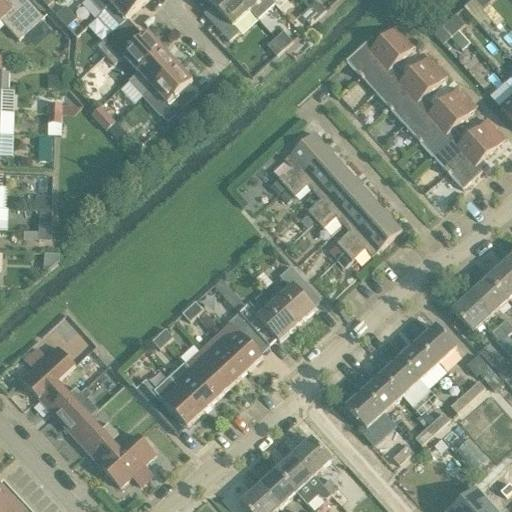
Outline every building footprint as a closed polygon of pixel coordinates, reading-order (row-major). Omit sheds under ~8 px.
[(20,42),(45,19),(27,0),(0,0),(0,23),(2,22),(20,42)] [(117,0),(90,0),(103,13),(117,0)] [(118,29),(104,42),(98,48),(106,57),(136,30),(128,21),(150,0),(117,0),(103,13),(118,29)] [(210,0),(209,1),(214,6),(205,15),(230,43),(240,34),(234,27),(251,12),(239,0),(210,0)] [(263,0),(239,0),(251,12),(263,0)] [(504,22),(489,6),(491,5),(486,0),(474,0),(463,10),(473,21),(482,13),(496,29),(504,22)] [(317,3),(309,10),(319,20),(327,14),(317,3)] [(62,23),(72,14),(66,8),(56,16),(62,23)] [(319,20),(309,10),(300,18),(310,28),(319,20)] [(72,14),(62,23),(68,29),(77,21),(72,14)] [(456,16),(451,21),(460,32),(466,27),(456,16)] [(460,32),(451,21),(433,37),(443,48),(451,40),(463,53),(471,46),(459,33),(460,32)] [(362,79),(410,36),(400,25),(379,45),(373,39),(347,63),(362,79)] [(144,38),(136,30),(106,57),(115,66),(121,60),(124,57),(139,74),(164,51),(149,34),(144,38)] [(276,40),(286,51),(293,44),(283,33),(276,40)] [(410,36),(362,79),(376,95),(403,71),(397,65),(419,46),(410,36)] [(286,51),(276,40),(267,48),(277,59),(286,51)] [(154,90),(178,67),(164,51),(139,74),(127,85),(142,100),(144,98),(153,89),(154,90)] [(408,77),(403,71),(376,95),(391,111),(439,68),(430,57),(408,77)] [(154,90),(153,89),(144,98),(168,124),(199,95),(191,86),(194,83),(178,67),(154,90)] [(448,78),(439,68),(391,111),(405,127),(432,104),(426,98),(448,78)] [(49,92),(65,92),(65,78),(49,78),(49,92)] [(437,109),(432,104),(405,127),(420,143),(468,100),(459,90),(437,109)] [(511,98),(501,109),(511,121),(511,98)] [(477,110),(468,100),(420,143),(434,159),(460,136),(455,129),(477,110)] [(50,107),(50,116),(62,116),(63,107),(50,107)] [(107,133),(116,124),(102,109),(92,118),(107,133)] [(62,116),(50,116),(49,124),(62,125),(62,116)] [(465,141),(460,136),(434,159),(449,175),(497,132),(487,122),(465,141)] [(506,142),(497,132),(449,175),(464,192),(490,168),(484,162),(506,142)] [(0,136),(0,135),(0,155),(13,156),(14,139),(0,139),(0,136)] [(287,190),(330,152),(315,135),(285,162),(293,170),(280,182),(287,190)] [(52,141),(40,141),(40,155),(52,155),(52,141)] [(330,152),(287,190),(296,199),(308,188),(315,195),(344,168),(330,152)] [(344,168),(315,195),(322,202),(309,214),(316,222),(359,184),(344,168)] [(430,193),(445,207),(460,190),(445,177),(430,193)] [(280,182),(271,189),(278,197),(287,190),(280,182)] [(373,200),(359,184),(316,222),(325,231),(337,220),(344,227),(373,200)] [(40,213),(49,213),(49,199),(37,199),(37,214),(40,214),(40,213)] [(373,200),(344,227),(350,234),(338,246),(344,252),(345,254),(388,216),(373,200)] [(40,214),(40,234),(52,234),(53,226),(53,213),(49,213),(40,213),(40,214)] [(388,216),(345,254),(353,263),(366,252),(373,260),(403,233),(388,216)] [(309,217),(301,224),(307,230),(315,223),(309,217)] [(52,234),(40,234),(39,243),(52,243),(52,234)] [(338,246),(329,253),(337,262),(345,254),(344,252),(338,246)] [(45,255),(43,272),(49,272),(59,264),(60,257),(45,255)] [(511,270),(507,265),(490,281),(509,303),(511,300),(511,270)] [(276,304),(299,328),(316,312),(301,295),(308,288),(292,269),(281,279),(292,290),(276,304)] [(241,312),(247,305),(222,281),(216,287),(241,312)] [(509,303),(490,281),(472,297),(492,318),(509,303)] [(492,318),(472,297),(454,313),(474,335),(492,318)] [(196,304),(189,311),(197,319),(204,313),(196,304)] [(251,305),(240,316),(258,336),(264,342),(272,334),(281,344),(299,328),(276,304),(262,317),(251,305)] [(197,319),(189,311),(182,317),(190,326),(197,319)] [(232,327),(217,340),(248,374),(263,360),(249,344),(258,336),(240,316),(230,325),(232,327)] [(511,325),(507,321),(500,327),(509,337),(511,334),(511,325)] [(509,337),(500,327),(491,336),(500,345),(498,347),(511,361),(511,342),(508,338),(509,337)] [(437,329),(419,345),(439,367),(457,350),(437,329)] [(158,338),(167,347),(174,340),(165,331),(158,338)] [(167,347),(158,338),(152,345),(161,353),(167,347)] [(217,340),(202,354),(201,354),(233,388),(248,374),(217,340)] [(79,365),(96,348),(90,341),(72,358),(79,365)] [(439,367),(419,345),(401,361),(421,383),(439,367)] [(479,356),(501,379),(511,369),(490,346),(479,356)] [(40,352),(33,358),(58,385),(59,386),(77,370),(59,350),(48,361),(40,352)] [(201,354),(187,367),(186,369),(217,402),(233,388),(201,354)] [(58,385),(33,358),(26,365),(34,373),(23,384),(40,402),(58,385)] [(492,393),(502,384),(478,358),(466,369),(477,381),(480,379),(492,393)] [(421,383),(401,361),(384,377),(403,399),(421,383)] [(185,365),(169,381),(202,417),(217,402),(186,369),(187,367),(185,365)] [(384,377),(366,393),(386,415),(403,399),(384,377)] [(202,417),(169,381),(156,393),(146,383),(137,391),(171,429),(180,421),(188,429),(202,417)] [(465,396),(472,404),(486,391),(479,384),(465,396)] [(59,386),(58,385),(40,402),(56,420),(82,396),(78,391),(70,398),(59,386)] [(386,415),(366,393),(348,410),(367,431),(362,436),(371,446),(387,431),(378,422),(386,415)] [(82,396),(56,420),(72,437),(90,421),(80,410),(89,403),(82,396)] [(472,404),(465,396),(451,409),(458,417),(472,404)] [(429,428),(437,436),(451,423),(443,415),(429,428)] [(101,433),(90,421),(72,437),(88,455),(114,431),(109,425),(101,433)] [(479,440),(502,460),(511,449),(511,438),(495,423),(479,440)] [(437,436),(429,428),(415,441),(422,449),(437,436)] [(114,431),(88,455),(104,473),(122,456),(123,456),(122,456),(112,444),(120,437),(114,431)] [(122,456),(123,456),(122,456),(148,484),(154,478),(146,468),(157,458),(140,439),(122,456)] [(474,440),(461,447),(474,470),(487,463),(474,440)] [(314,441),(295,458),(314,480),(316,479),(333,463),(314,441)] [(400,469),(418,452),(411,444),(393,461),(400,469)] [(148,484),(122,456),(104,473),(121,491),(132,481),(141,490),(148,484)] [(295,458),(277,474),(297,496),(308,508),(318,499),(321,502),(327,502),(331,498),(322,489),(323,488),(316,479),(314,480),(295,458)] [(277,474),(260,490),(280,511),(297,496),(277,474)] [(22,511),(0,487),(0,511),(22,511)] [(511,490),(509,487),(500,495),(506,501),(511,495),(511,490)] [(279,511),(280,511),(260,490),(242,506),(247,511),(279,511)] [(455,511),(493,511),(494,511),(477,493),(455,511)]
